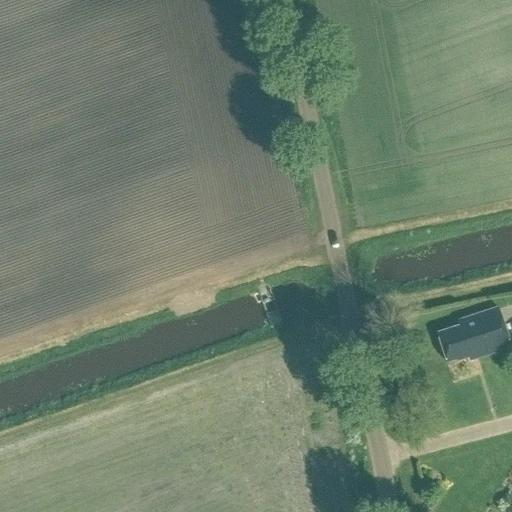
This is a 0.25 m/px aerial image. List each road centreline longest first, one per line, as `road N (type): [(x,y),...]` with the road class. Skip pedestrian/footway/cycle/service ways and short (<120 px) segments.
road 1 (unclassified): [(389,511),(285,0)]
road 2 (track): [(0,358),(321,248)]
road 3 (track): [(349,316),(511,281)]
